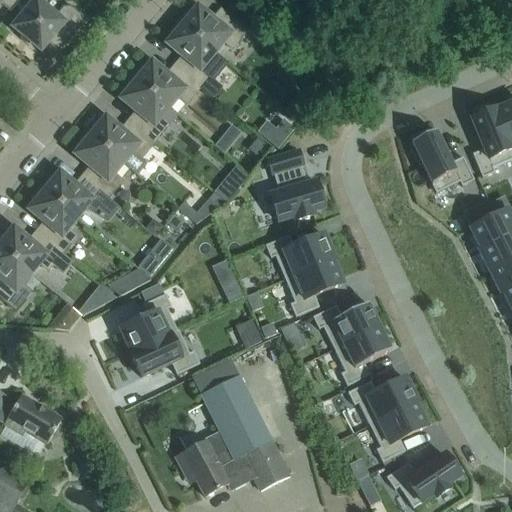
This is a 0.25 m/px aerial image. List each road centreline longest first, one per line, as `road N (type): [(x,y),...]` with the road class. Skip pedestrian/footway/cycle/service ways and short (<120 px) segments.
road 1 (residential): [(511,60),(382,118),(354,145),(352,176),(479,447),(511,472)]
road 2 (residential): [(160,511),(92,374),(65,342),(0,338)]
road 3 (unknown): [(259,511),(309,480),(278,398),(253,358)]
road 4 (residential): [(154,0),(55,117)]
